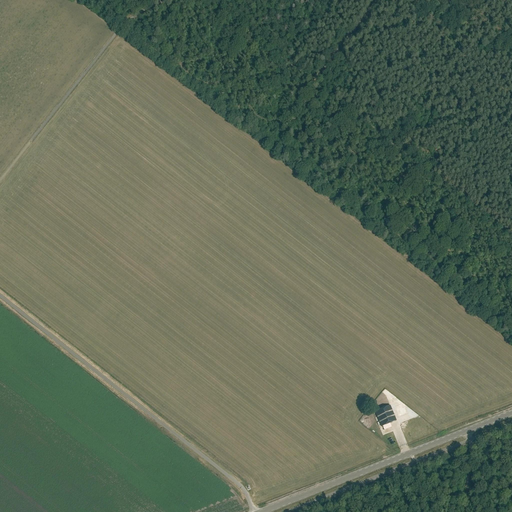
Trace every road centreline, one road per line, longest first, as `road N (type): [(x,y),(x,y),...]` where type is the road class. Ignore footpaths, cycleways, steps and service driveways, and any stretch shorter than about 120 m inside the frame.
road 1 (unclassified): [(253,511),(239,485),(0,295)]
road 2 (unknown): [(106,0),(120,27),(193,78),(232,85),(266,120),(314,116),(352,153)]
road 3 (tertiary): [(262,511),(511,413)]
road 4 (unknown): [(352,153),(407,134),(471,60),(511,46)]
